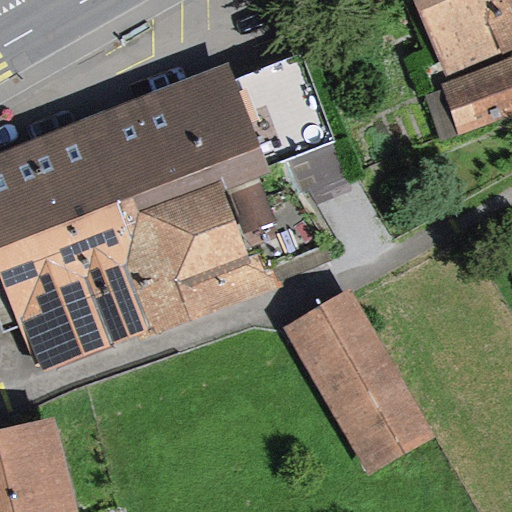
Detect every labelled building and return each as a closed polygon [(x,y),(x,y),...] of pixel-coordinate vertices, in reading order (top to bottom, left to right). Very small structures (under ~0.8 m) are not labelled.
[(511,0),(413,0),(449,76),(511,46),(511,0)] [(511,113),(511,54),(439,80),(442,88),(424,95),(440,139),(511,113)] [(234,75),(85,134),(120,221),(219,182),(280,158),(331,137),(298,55),(236,80),(234,75)] [(120,221),(85,134),(0,169),(0,267),(110,224),(120,221)] [(324,243),(330,241),(289,180),(280,158),(219,182),(263,292),(281,285),(279,279),(330,259),(324,243)] [(263,292),(219,182),(120,221),(110,224),(150,326),(154,335),(263,292)] [(150,326),(110,224),(0,267),(0,277),(21,330),(26,328),(42,368),(150,326)] [(436,432),(349,284),(280,324),(367,473),(436,432)] [(77,511),(52,412),(0,425),(0,511),(77,511)]
